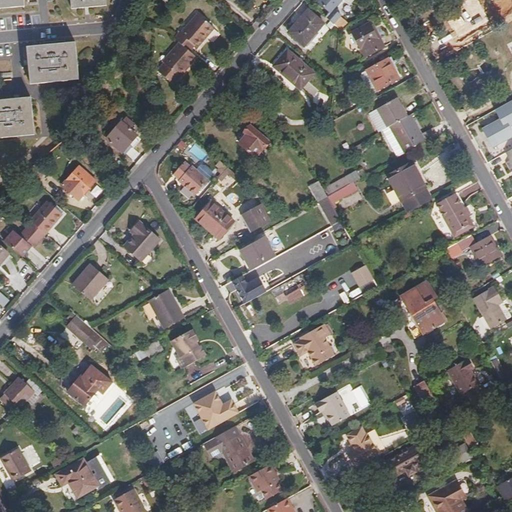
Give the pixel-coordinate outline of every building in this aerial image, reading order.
[(0,0),(0,8),(24,6),(23,0),(0,0)] [(70,0),(72,9),(107,5),(106,0),(70,0)] [(330,13),(326,17),(332,23),(339,14),(333,9),(341,0),(319,0),(317,2),(330,13)] [(323,23),(308,10),(289,32),(304,46),(323,23)] [(181,32),(176,38),(181,42),(191,51),(195,46),(198,48),(215,28),(199,14),(182,33),(181,32)] [(378,38),(370,22),(353,32),(366,56),(385,46),(380,37),(378,38)] [(79,79),(75,41),(27,46),(31,84),(79,79)] [(191,51),(181,42),(169,55),(171,56),(165,63),(159,70),(175,84),(189,68),(188,67),(197,56),(191,51)] [(314,73),(288,50),(273,67),(300,90),(314,73)] [(189,68),(198,58),(197,56),(188,67),(189,68)] [(390,56),(360,72),(370,92),(398,77),(394,69),(396,68),(390,56)] [(0,137),(35,134),(31,97),(0,100),(0,137)] [(370,111),(380,131),(383,130),(407,116),(396,97),(370,111)] [(383,130),(398,157),(405,153),(404,152),(426,139),(423,133),(411,114),(407,116),(383,130)] [(122,125),(120,123),(106,139),(125,155),(132,147),(130,146),(137,137),(130,132),(134,127),(126,120),(122,125)] [(255,158),(268,141),(250,125),(249,126),(247,126),(243,130),(244,132),(243,133),(246,136),(239,144),(255,158)] [(427,141),(436,136),(432,128),(423,133),(426,139),(427,141)] [(511,147),(503,153),(507,159),(503,161),(507,169),(511,167),(511,168),(511,147)] [(191,167),(186,162),(174,175),(180,180),(179,181),(195,195),(209,180),(192,166),(191,167)] [(403,199),(410,211),(432,198),(425,186),(426,185),(413,162),(389,175),(402,199),(403,199)] [(96,182),(80,168),(63,186),(79,201),(96,182)] [(235,182),(239,178),(228,168),(218,179),(221,182),(228,175),(235,182)] [(318,202),(320,201),(327,197),(318,181),(309,186),(318,202)] [(328,196),(331,203),(356,189),(353,182),(328,196)] [(438,204),(453,232),(472,222),(468,214),(464,208),(456,193),(438,204)] [(334,219),(339,216),(331,203),(328,196),(327,197),(320,201),(330,220),(334,219)] [(212,229),(210,232),(218,239),(234,221),(211,201),(195,219),(203,226),(205,223),(212,229)] [(48,203),(31,221),(32,222),(46,234),(62,215),(64,213),(61,209),(58,212),(48,203)] [(270,221),(260,205),(242,216),(251,232),(270,221)] [(349,245),(354,243),(341,221),(336,223),(349,245)] [(14,230),(4,241),(23,258),(33,246),(35,248),(46,234),(32,222),(20,236),(14,230)] [(472,222),(453,232),(456,235),(474,225),(472,222)] [(203,226),(210,232),(212,229),(205,223),(203,226)] [(158,242),(138,225),(130,234),(134,237),(123,249),(139,263),(158,242)] [(471,235),(456,243),(460,251),(469,246),(481,266),(500,255),(489,235),(475,243),(471,235)] [(240,252),(251,271),(276,258),(265,238),(240,252)] [(0,264),(9,254),(0,246),(0,264)] [(106,281),(90,266),(72,287),(88,301),(106,281)] [(232,282),(245,304),(266,292),(258,278),(247,285),(242,276),(232,282)] [(279,304),(287,300),(291,306),(306,298),(300,289),(306,286),(302,276),(294,280),(295,282),(281,290),(280,288),(272,292),(279,304)] [(504,300),(496,285),(475,297),(491,327),(506,318),(498,303),(504,300)] [(425,305),(416,290),(396,302),(410,325),(407,327),(413,339),(444,321),(439,313),(444,311),(440,305),(437,308),(433,301),(425,305)] [(183,320),(167,291),(149,302),(164,330),(183,320)] [(81,342),(92,330),(89,328),(74,314),(69,320),(72,323),(68,329),(81,342)] [(330,335),(324,324),(309,332),(310,334),(293,344),(300,355),(308,351),(316,365),(335,355),(331,346),(329,347),(324,338),(330,335)] [(205,356),(200,348),(199,349),(195,343),(197,342),(198,341),(193,332),(190,334),(189,333),(170,343),(179,359),(177,360),(177,362),(180,368),(183,368),(205,356)] [(448,348),(444,341),(437,345),(441,352),(448,348)] [(163,353),(157,342),(146,348),(153,358),(163,353)] [(496,359),(491,362),(501,380),(506,377),(496,359)] [(471,369),(465,360),(446,371),(459,395),(479,384),(473,374),(472,375),(469,371),(471,369)] [(84,378),(82,378),(69,393),(85,408),(99,392),(103,396),(112,386),(92,368),(84,378)] [(35,392),(20,378),(5,395),(20,408),(35,392)] [(424,406),(428,404),(434,401),(424,382),(413,388),(424,406)] [(348,415),(335,391),(316,402),(320,410),(322,410),(330,425),(348,415)] [(194,406),(208,432),(239,415),(232,401),(223,406),(216,394),(194,406)] [(452,420),(454,423),(493,400),(491,395),(451,418),(452,420)] [(434,401),(428,404),(431,409),(437,406),(434,401)] [(235,427),(203,444),(211,459),(223,453),(230,465),(234,474),(255,463),(235,427)] [(345,435),(350,445),(354,450),(351,452),(347,455),(354,465),(377,452),(366,434),(364,434),(360,427),(345,435)] [(419,430),(422,436),(428,433),(425,427),(419,430)] [(473,444),(465,430),(460,433),(468,447),(473,444)] [(472,457),(465,444),(453,451),(460,464),(472,457)] [(431,475),(416,447),(387,463),(395,478),(405,472),(409,478),(415,474),(419,481),(431,475)] [(31,472),(18,449),(2,458),(11,473),(9,474),(13,481),(31,472)] [(51,463),(54,470),(67,463),(61,458),(51,463)] [(98,486),(84,461),(57,476),(62,485),(68,482),(77,498),(98,486)] [(275,474),(270,465),(249,477),(254,486),(257,485),(260,491),(265,500),(283,491),(277,482),(273,475),(275,474)] [(511,478),(497,486),(505,502),(511,497),(511,478)] [(465,498),(456,482),(441,490),(443,494),(430,502),(435,511),(466,511),(461,501),(465,498)] [(124,511),(144,511),(132,490),(114,500),(120,511),(123,511),(124,511)] [(292,509),(286,498),(266,510),(267,511),(291,511),(290,509),(292,509)]
